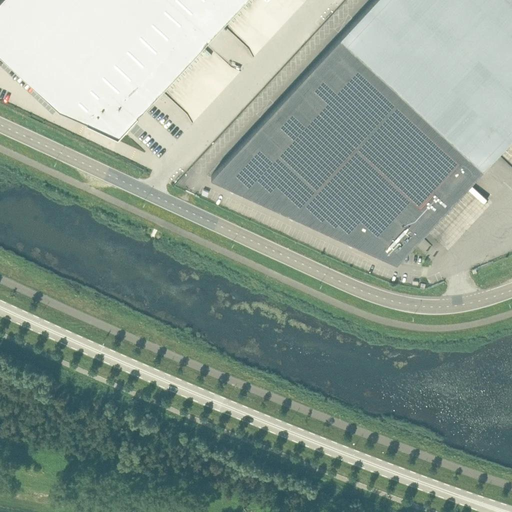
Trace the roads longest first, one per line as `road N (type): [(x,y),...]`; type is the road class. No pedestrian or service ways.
road 1 (unclassified): [(0,123),(363,292),(432,307),(511,290)]
road 2 (secondary): [(503,511),(285,430),(0,307)]
road 3 (unknown): [(462,266),(418,268),(209,174)]
road 4 (unknown): [(209,174),(363,0)]
